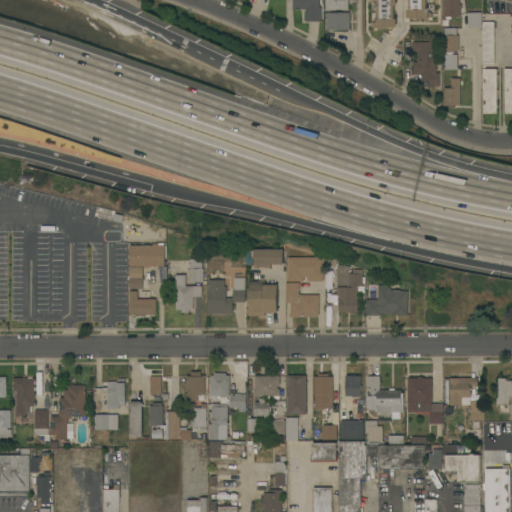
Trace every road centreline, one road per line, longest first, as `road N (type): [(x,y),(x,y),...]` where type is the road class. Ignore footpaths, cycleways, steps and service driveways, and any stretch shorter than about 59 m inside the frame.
road 1 (motorway): [(0,83),(361,206),(511,240)]
road 2 (motorway): [(511,200),(337,156),(0,44)]
road 3 (motorway): [(0,145),(314,224),(511,244)]
road 4 (residential): [(0,345),(511,343)]
road 5 (residential): [(189,0),(273,33),(455,134),(511,142)]
road 6 (motorway): [(511,177),(456,164),(282,92)]
road 7 (motorway): [(282,92),(82,0)]
